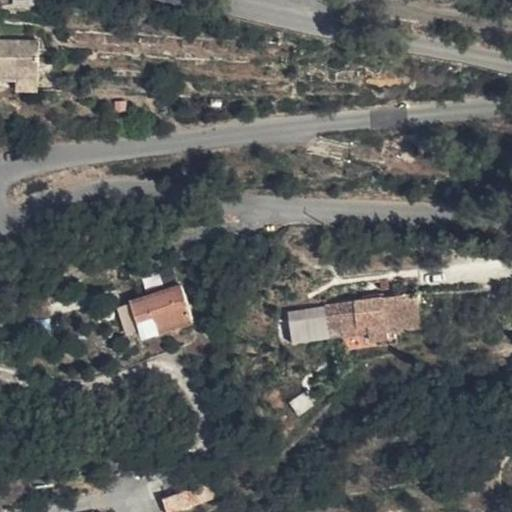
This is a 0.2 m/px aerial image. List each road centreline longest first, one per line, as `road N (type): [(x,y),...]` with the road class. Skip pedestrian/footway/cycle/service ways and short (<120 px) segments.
road 1 (tertiary): [(511,114),(78,155),(0,175)]
road 2 (tertiary): [(0,226),(211,207),(511,226)]
road 3 (unknown): [(265,208),(205,274),(174,288),(0,303)]
road 4 (tertiary): [(268,10),(511,63)]
road 5 (residential): [(358,0),(511,27)]
